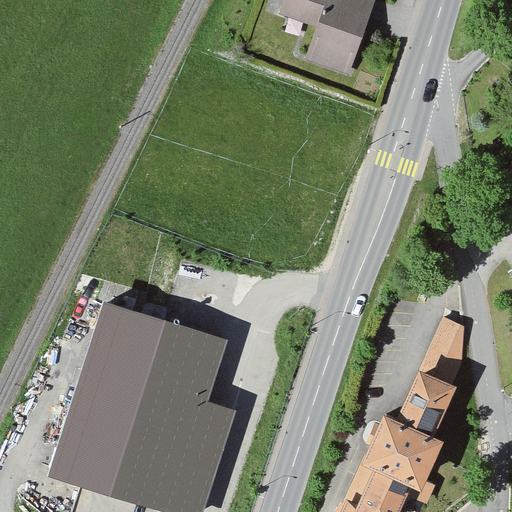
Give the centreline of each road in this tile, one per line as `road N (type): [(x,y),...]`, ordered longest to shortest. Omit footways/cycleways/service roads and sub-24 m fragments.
road 1 (primary): [(276,511),(427,48)]
road 2 (residential): [(331,511),(376,394),(466,263)]
road 3 (residential): [(427,48),(466,263)]
road 4 (residential): [(466,263),(498,459)]
